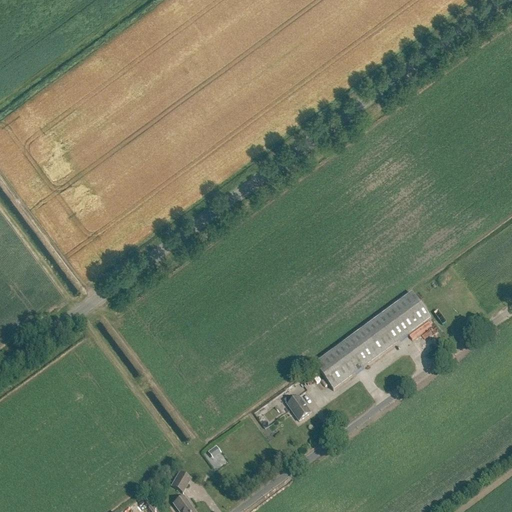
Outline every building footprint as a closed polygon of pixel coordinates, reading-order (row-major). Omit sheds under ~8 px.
[(315,366),(334,392),(431,321),(413,295),(315,366)] [(290,397),(285,401),(298,422),(310,414),(299,398),(293,402),(290,397)] [(183,495),(191,480),(179,473),(171,488),(183,495)] [(156,511),(144,495),(140,498),(150,511),(156,511)] [(176,511),(194,511),(184,498),(172,506),(176,511)]
